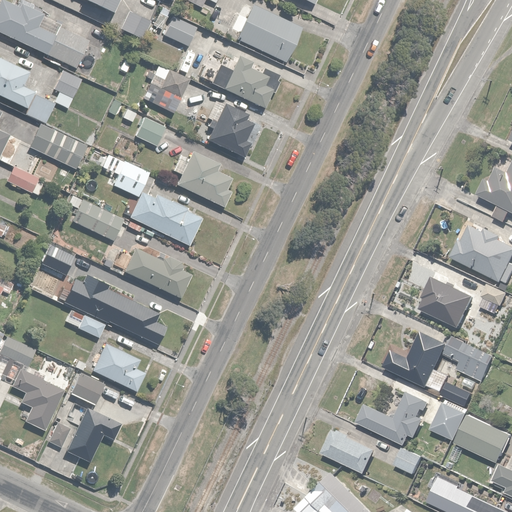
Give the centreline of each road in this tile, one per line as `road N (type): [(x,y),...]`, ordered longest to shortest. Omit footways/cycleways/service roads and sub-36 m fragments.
road 1 (primary): [(236,511),(438,95),(495,0)]
road 2 (residential): [(387,0),(141,511)]
